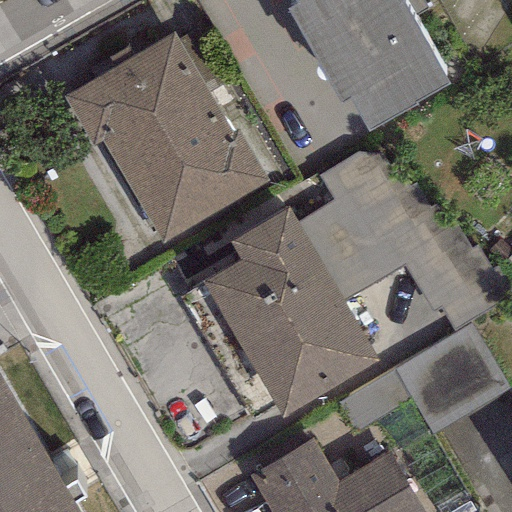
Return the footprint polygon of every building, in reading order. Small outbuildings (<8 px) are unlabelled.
[(292,0),(295,5),(286,10),(339,105),(347,100),(366,133),(416,105),(415,102),(448,84),(401,1),(398,3),(395,0),(292,0)] [(162,245),(267,182),(235,128),(231,131),(172,33),(62,97),(92,148),(101,143),(162,245)] [(332,200),(296,221),(343,302),(403,266),(431,314),(440,308),(453,329),(506,297),(475,245),(467,249),(439,202),(428,208),(413,184),(403,190),(375,143),(317,176),(332,200)] [(288,207),(227,242),(238,262),(200,283),(278,419),(377,363),(343,302),(296,221),(288,207)] [(511,250),(502,261),(511,271),(511,250)] [(508,391),(468,325),(392,371),(409,399),(432,436),(508,391)] [(409,399),(392,371),(336,403),(352,431),(409,399)] [(78,511),(0,380),(0,511),(78,511)] [(268,511),(422,511),(388,453),(337,483),(311,439),(247,476),(268,511)]
